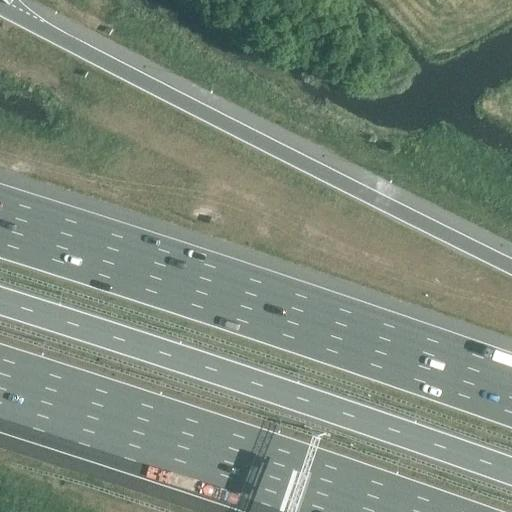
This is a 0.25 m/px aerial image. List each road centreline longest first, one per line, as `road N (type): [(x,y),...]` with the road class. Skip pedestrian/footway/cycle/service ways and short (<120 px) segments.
road 1 (motorway): [(511,269),(3,9)]
road 2 (motorway): [(0,302),(511,473)]
road 3 (motorway): [(511,394),(0,224)]
road 4 (motorway): [(0,387),(374,511)]
